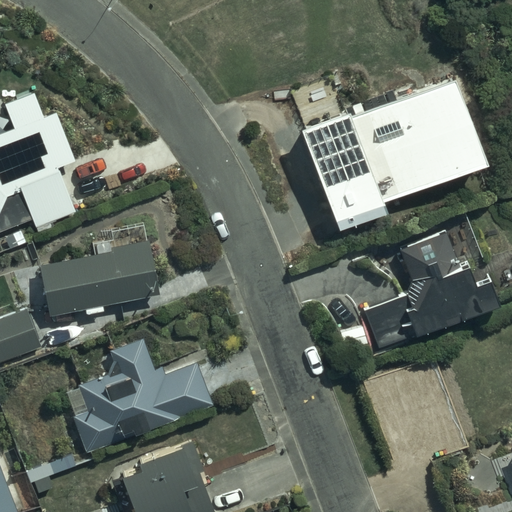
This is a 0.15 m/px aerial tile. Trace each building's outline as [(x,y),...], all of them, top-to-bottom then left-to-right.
[(457,57),(306,113),(342,210),(388,193),(384,184),(490,145),(457,57)] [(37,87),(7,99),(16,121),(0,127),(0,224),(37,210),(40,218),(76,203),(59,162),(77,155),(58,108),(47,112),(37,87)] [(421,281),(369,300),(383,336),(416,324),(417,328),(500,297),(491,273),(477,278),(470,260),(464,262),(449,223),(405,240),(421,281)] [(157,284),(147,233),(42,255),(53,306),(87,299),(89,305),(106,301),(105,295),(157,284)] [(29,303),(0,313),(0,353),(42,338),(29,303)] [(87,443),(211,395),(195,353),(165,365),(162,358),(155,361),(142,329),(110,341),(118,362),(80,376),(90,402),(74,408),(87,443)] [(138,463),(120,469),(136,511),(215,511),(197,463),(201,461),(190,432),(179,436),(180,439),(135,456),(138,463)] [(0,506),(20,498),(0,447),(0,506)]
